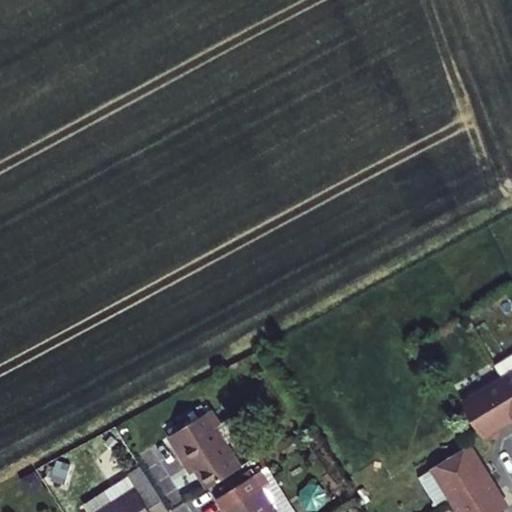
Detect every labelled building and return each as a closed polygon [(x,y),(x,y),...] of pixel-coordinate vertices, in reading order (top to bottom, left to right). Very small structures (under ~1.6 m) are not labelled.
[(511,430),(511,382),(469,407),(490,443),(511,430)] [(254,462),(218,406),(176,433),(185,448),(190,445),(216,485),(254,462)] [(511,511),(511,508),(478,451),(436,477),(456,511),(511,511)] [(172,511),(176,510),(147,462),(134,471),(141,484),(95,511),(172,511)] [(277,480),(269,467),(226,494),(237,511),(285,511),(269,485),(277,480)]
